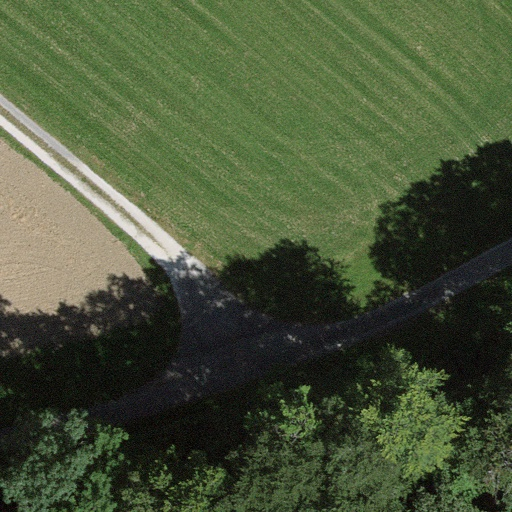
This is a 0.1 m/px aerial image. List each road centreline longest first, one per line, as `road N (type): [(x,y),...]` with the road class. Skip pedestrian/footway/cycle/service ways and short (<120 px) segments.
road 1 (track): [(511,252),(373,323),(0,442)]
road 2 (track): [(0,122),(190,279),(257,361)]
